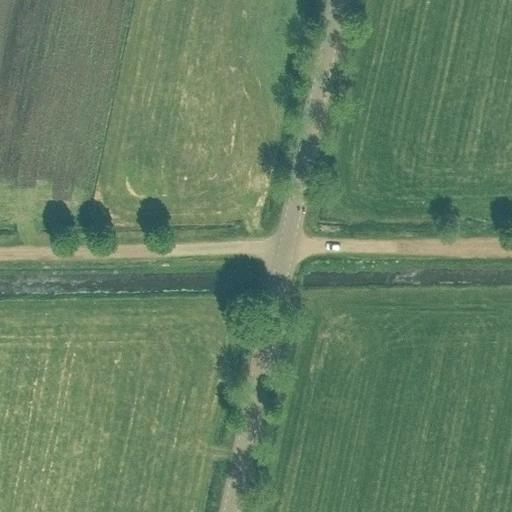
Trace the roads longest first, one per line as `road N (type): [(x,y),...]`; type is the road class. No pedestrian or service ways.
road 1 (tertiary): [(230,511),(338,0)]
road 2 (track): [(0,252),(511,247)]
